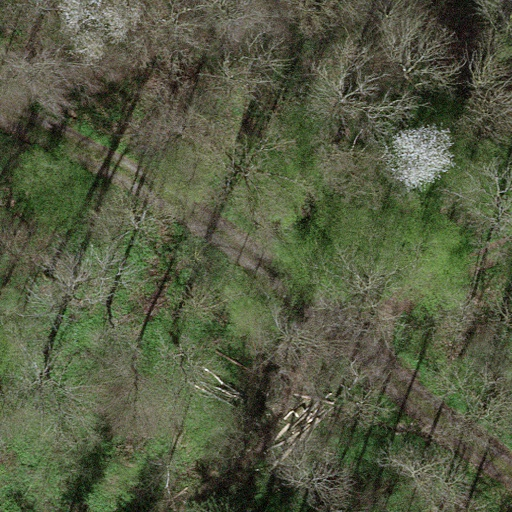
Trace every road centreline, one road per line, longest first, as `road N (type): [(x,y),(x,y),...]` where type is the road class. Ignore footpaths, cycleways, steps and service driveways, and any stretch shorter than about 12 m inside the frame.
road 1 (track): [(0,136),(236,251),(351,337)]
road 2 (track): [(351,337),(511,461)]
